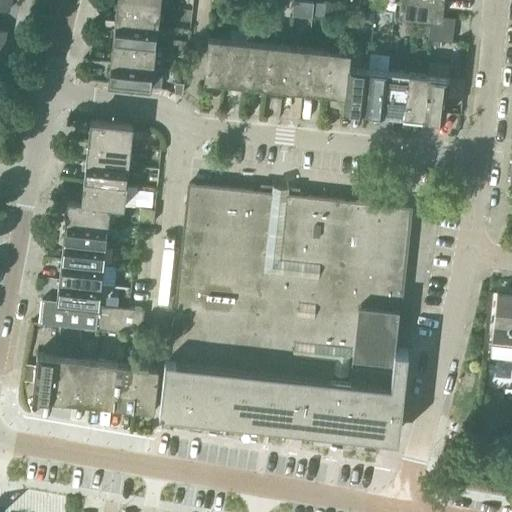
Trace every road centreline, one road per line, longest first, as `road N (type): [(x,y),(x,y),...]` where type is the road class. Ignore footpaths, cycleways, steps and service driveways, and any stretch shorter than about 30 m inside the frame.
road 1 (tertiary): [(408,506),(0,433)]
road 2 (residential): [(484,166),(171,128)]
road 3 (residential): [(408,506),(472,258)]
road 4 (residential): [(150,327),(171,128)]
road 5 (residential): [(484,166),(500,0)]
road 6 (residential): [(0,324),(28,178)]
road 7 (residential): [(171,128),(150,101),(46,89)]
